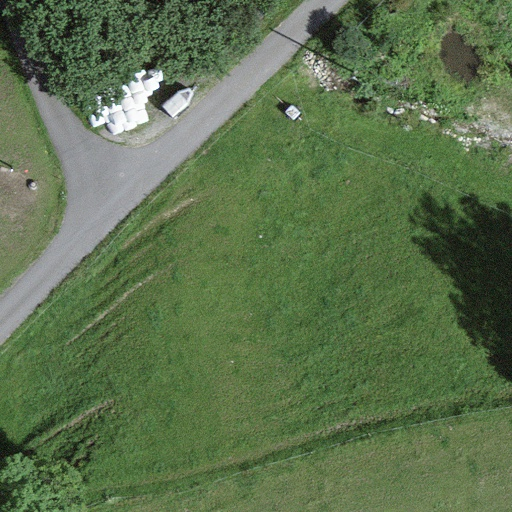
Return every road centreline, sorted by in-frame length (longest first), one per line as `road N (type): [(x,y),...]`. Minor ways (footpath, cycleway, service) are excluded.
road 1 (unclassified): [(0,323),(100,212),(321,0)]
road 2 (track): [(100,212),(13,0)]
